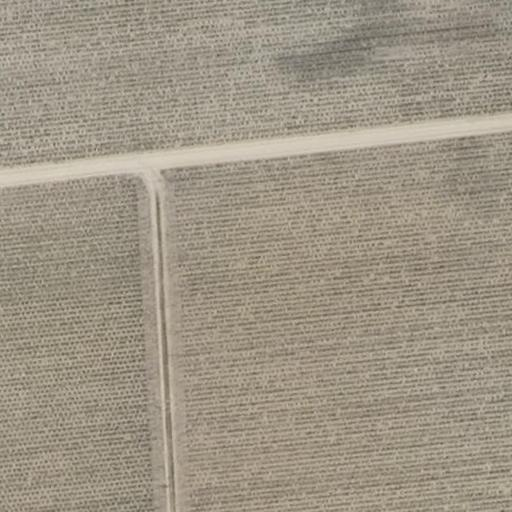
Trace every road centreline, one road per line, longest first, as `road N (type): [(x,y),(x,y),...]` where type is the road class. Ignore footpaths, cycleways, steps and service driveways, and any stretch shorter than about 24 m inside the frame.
road 1 (track): [(0,176),(511,121)]
road 2 (track): [(170,511),(157,293)]
road 3 (track): [(157,293),(152,160)]
